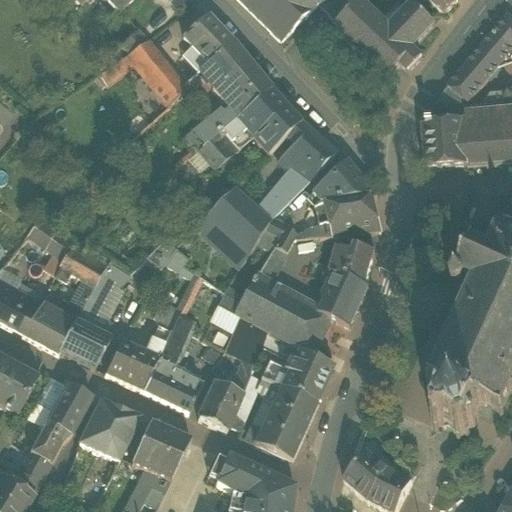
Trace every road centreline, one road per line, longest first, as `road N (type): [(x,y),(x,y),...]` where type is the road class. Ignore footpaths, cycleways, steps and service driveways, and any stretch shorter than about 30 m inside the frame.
road 1 (residential): [(321,498),(0,344)]
road 2 (tertiary): [(321,498),(396,268),(398,170)]
road 3 (residential): [(209,0),(337,133),(372,162),(398,170)]
road 4 (tertiary): [(398,170),(411,106),(491,0)]
